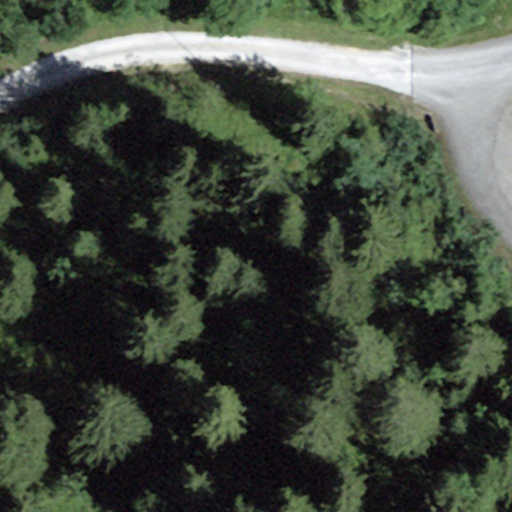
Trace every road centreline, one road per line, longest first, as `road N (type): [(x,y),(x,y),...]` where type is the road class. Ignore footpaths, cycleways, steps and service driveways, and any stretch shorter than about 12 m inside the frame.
road 1 (track): [(477,84),(230,38),(61,71),(0,106)]
road 2 (unclassified): [(511,63),(477,84),(465,132),(474,188),(511,232)]
